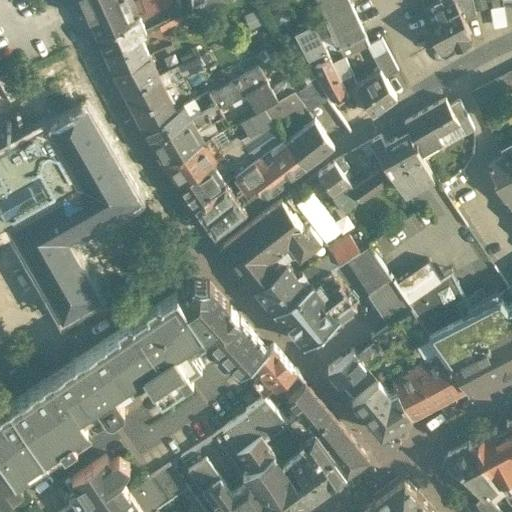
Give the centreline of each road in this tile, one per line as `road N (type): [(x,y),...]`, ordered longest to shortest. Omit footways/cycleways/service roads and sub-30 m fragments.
road 1 (residential): [(208,247),(398,103),(511,41)]
road 2 (residential): [(66,0),(119,108),(208,247)]
road 3 (residential): [(210,252),(337,403),(396,456)]
road 4 (residential): [(210,252),(0,400)]
road 5 (residential): [(511,390),(445,418),(396,456)]
